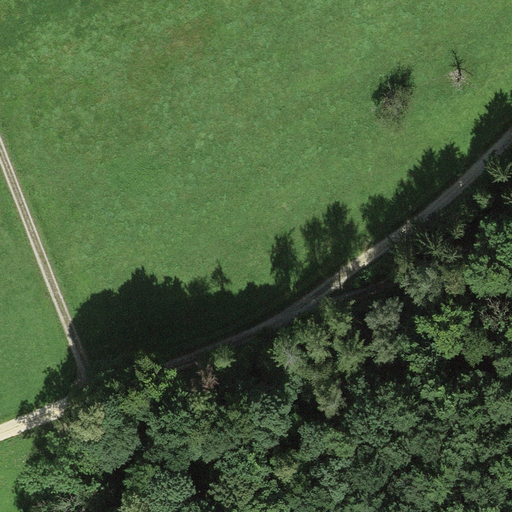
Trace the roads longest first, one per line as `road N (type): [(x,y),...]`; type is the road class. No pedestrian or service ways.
road 1 (track): [(511,143),(410,232),(352,269),(0,434)]
road 2 (track): [(92,395),(0,153)]
road 3 (track): [(352,269),(395,262),(511,218)]
